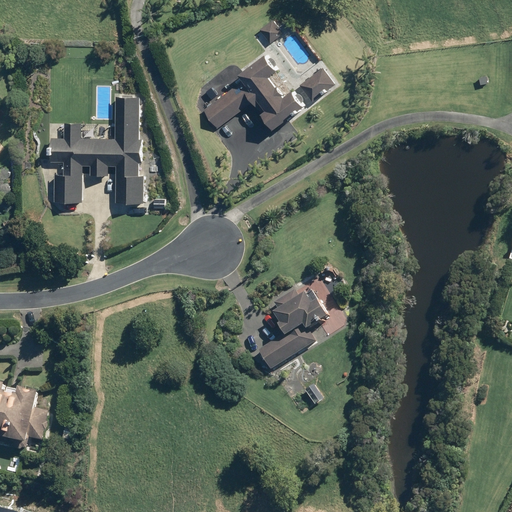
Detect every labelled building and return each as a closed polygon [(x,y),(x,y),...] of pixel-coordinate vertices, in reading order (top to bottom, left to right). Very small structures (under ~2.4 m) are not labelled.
[(284,29),(275,19),(260,31),(269,41),(284,29)] [(279,69),(266,52),(229,81),(234,86),(207,108),(218,122),(252,96),(277,128),(336,82),(323,66),(287,94),(272,74),(279,69)] [(91,164),(91,174),(110,175),(111,164),(119,165),(118,203),(144,204),(145,173),(139,173),(142,95),(117,94),(116,139),(83,137),(83,122),(66,122),(65,137),(53,136),(52,159),(64,159),(64,174),(58,174),(57,198),(83,199),(84,163),(91,164)] [(289,332),(262,349),(273,366),(316,339),(308,328),(328,314),(312,291),(303,297),(298,289),(279,302),(283,308),(276,313),(289,332)] [(0,435),(31,441),(32,435),(46,437),(51,409),(39,407),(42,390),(0,382),(0,435)] [(326,398),(315,384),(306,391),(317,405),(326,398)]
